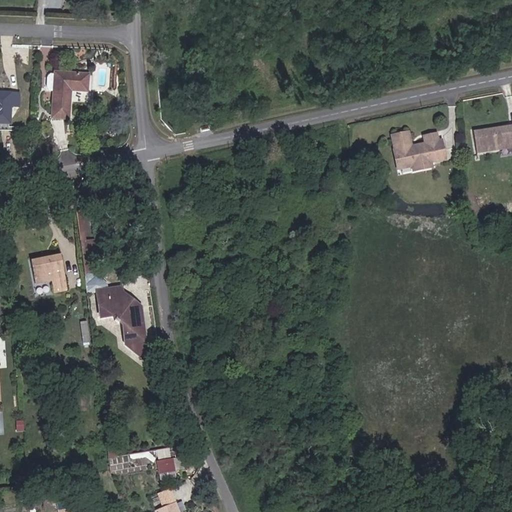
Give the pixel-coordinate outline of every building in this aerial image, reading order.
[(81,89),(97,90),(99,74),(66,71),(62,116),(78,117),(81,89)] [(0,120),(15,122),(16,104),(17,91),(2,89),(1,92),(1,96),(0,95),(0,120)] [(16,104),(25,105),(26,92),(17,91),(16,104)] [(496,148),(511,146),(511,124),(497,126),(496,148)] [(480,150),(496,148),(497,126),(477,128),(480,150)] [(435,156),(440,155),(440,128),(430,130),(432,136),(416,140),(413,127),(396,131),(404,163),(418,160),(419,166),(428,164),(427,158),(435,156)] [(440,155),(450,153),(445,134),(442,135),(441,128),(440,128),(440,155)] [(87,221),(80,222),(89,276),(103,276),(99,240),(89,240),(87,221)] [(63,254),(33,260),(38,285),(54,282),(57,295),(72,293),(63,254)] [(128,346),(151,362),(146,309),(127,294),(126,287),(98,291),(102,320),(114,318),(126,327),(128,346)] [(73,448),(92,448),(92,439),(73,439),(73,448)] [(194,460),(199,456),(194,448),(188,453),(194,460)] [(159,474),(175,472),(174,458),(158,459),(159,474)] [(183,511),(174,489),(161,494),(165,508),(157,511),(183,511)]
